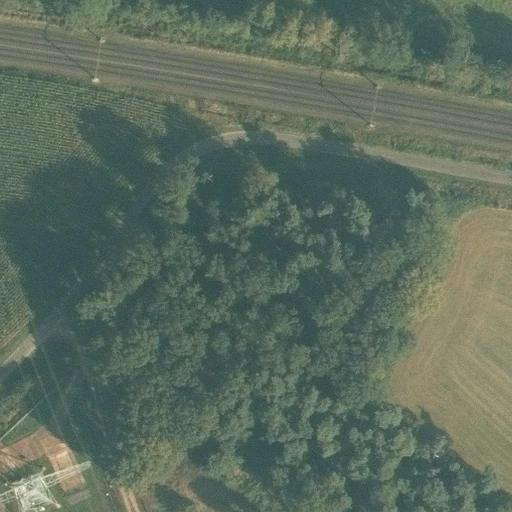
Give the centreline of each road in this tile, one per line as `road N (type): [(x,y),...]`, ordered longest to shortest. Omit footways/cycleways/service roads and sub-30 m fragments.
road 1 (unclassified): [(0,370),(63,310),(174,162),(205,146),(255,139),(511,182)]
road 2 (track): [(63,310),(132,511)]
